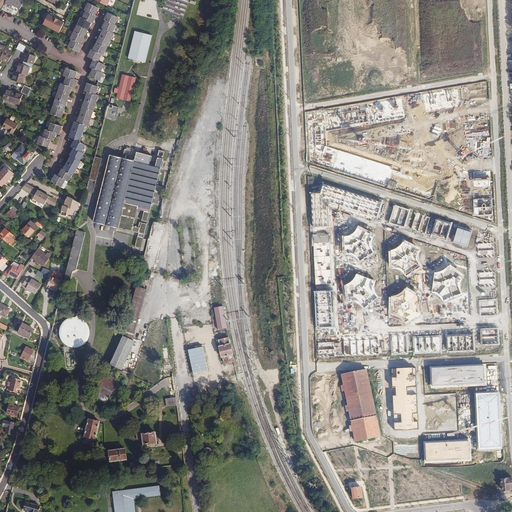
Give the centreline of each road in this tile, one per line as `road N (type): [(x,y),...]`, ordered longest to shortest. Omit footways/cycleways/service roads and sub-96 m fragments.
road 1 (residential): [(305,369),(506,358),(511,433)]
road 2 (unclassified): [(0,490),(46,337),(41,320),(0,284)]
road 3 (residential): [(296,167),(501,230)]
road 4 (unclassified): [(511,208),(501,0)]
road 5 (residential): [(52,168),(86,67),(0,23)]
road 6 (unclassified): [(296,167),(305,369)]
road 7 (unclassified): [(288,0),(296,167)]
road 8 (unclassified): [(305,369),(309,430),(349,511)]
